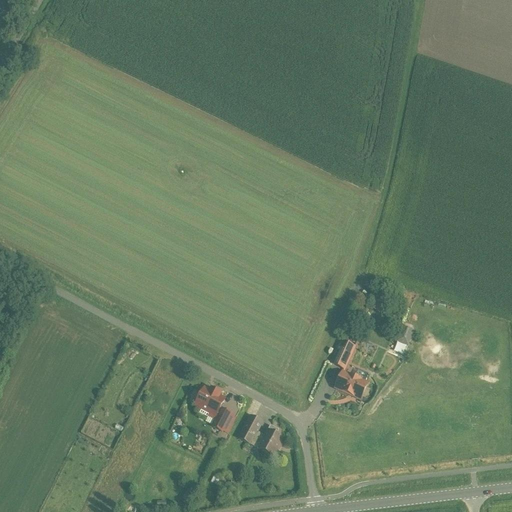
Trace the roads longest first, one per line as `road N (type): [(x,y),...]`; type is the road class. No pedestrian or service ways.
road 1 (unclassified): [(0,259),(288,409),(304,427),(318,510)]
road 2 (tertiary): [(318,510),(476,491)]
